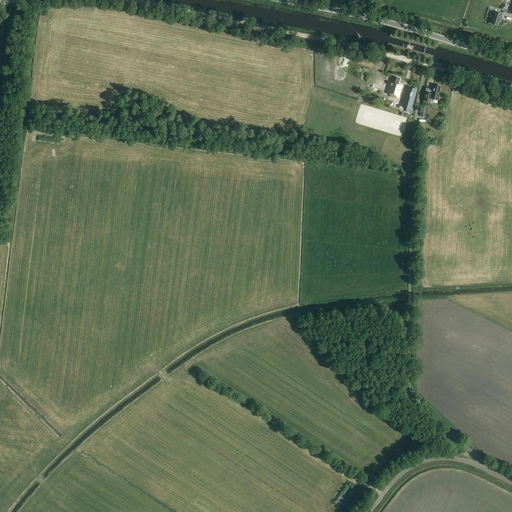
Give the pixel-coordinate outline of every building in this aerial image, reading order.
[(500,22),(502,14),(494,11),(492,15),(491,17),(491,18),(493,19),(491,23),(497,25),(499,21),(500,22)] [(402,86),(398,85),(400,78),(392,76),(389,86),(388,85),(386,94),(394,96),(395,95),(399,96),(402,86)] [(425,95),(424,101),(425,101),(428,102),(430,102),(431,99),(438,100),(439,95),(441,86),(437,85),(436,85),(433,85),(433,87),(433,89),(432,93),(429,93),(427,92),(426,92),(425,95)] [(408,91),(406,100),(412,102),(414,102),(416,93),(417,89),(416,89),(409,87),(408,87),(407,91),(408,91)] [(403,105),(395,102),(393,107),(401,110),(402,108),(408,111),(410,106),(403,104),(403,105)] [(352,498),(344,500),(347,509),(355,507),(352,498)]
